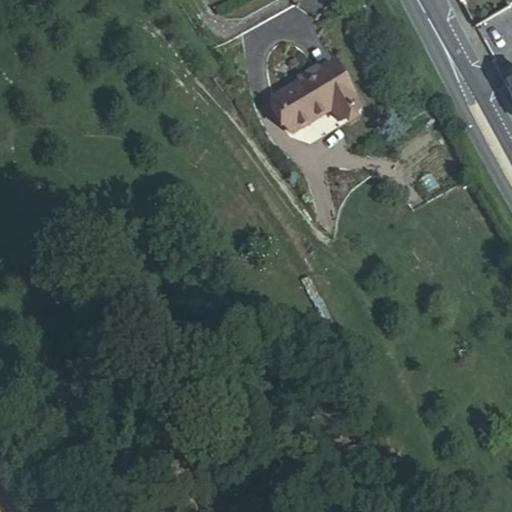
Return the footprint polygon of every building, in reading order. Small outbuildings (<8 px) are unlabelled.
[(484,0),(490,9),(504,0),(484,0)] [(511,0),(504,0),(490,9),(511,44),(511,0)] [(341,107),(317,64),(299,74),(285,82),(256,98),(276,134),(320,109),(325,117),(341,107)] [(285,82),(299,74),(296,70),(282,78),(285,82)] [(511,126),(511,125),(511,72),(488,87),(511,126)]
